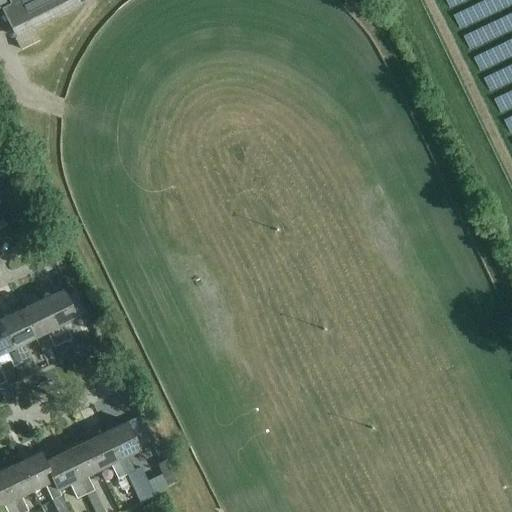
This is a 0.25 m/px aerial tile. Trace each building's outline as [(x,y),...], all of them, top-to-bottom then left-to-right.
[(7,0),(10,4),(1,9),(14,36),(79,4),(76,0),(7,0)] [(5,190),(0,192),(0,203),(10,199),(5,190)] [(28,229),(18,234),(26,251),(36,247),(28,229)] [(76,318),(62,289),(41,300),(62,343),(71,339),(63,324),(76,318)] [(41,300),(21,310),(34,338),(46,332),(60,360),(68,357),(62,344),(62,343),(41,300)] [(34,338),(21,310),(0,319),(21,363),(28,376),(36,372),(22,344),(34,338)] [(0,319),(0,354),(5,352),(13,367),(21,363),(0,319)] [(0,394),(4,403),(13,399),(5,382),(0,384),(0,394)] [(136,471),(134,472),(127,456),(139,450),(126,422),(105,432),(126,476),(131,486),(139,502),(149,497),(136,471)] [(98,470),(108,465),(110,464),(117,480),(116,480),(117,483),(121,491),(131,486),(126,476),(105,432),(84,442),(98,470)] [(98,470),(84,442),(64,452),(85,495),(93,511),(103,511),(86,476),(98,470)] [(39,452),(18,462),(32,491),(44,485),(51,500),(60,496),(57,490),(56,490),(43,462),(44,461),(39,452)] [(64,452),(44,461),(43,462),(56,490),(57,490),(69,484),(76,499),(85,495),(64,452)] [(165,461),(162,462),(155,466),(166,486),(175,481),(165,461)] [(32,491),(18,462),(0,471),(0,477),(16,511),(26,511),(27,511),(20,496),(32,491)] [(16,511),(0,477),(0,506),(3,505),(6,511),(16,511)]
